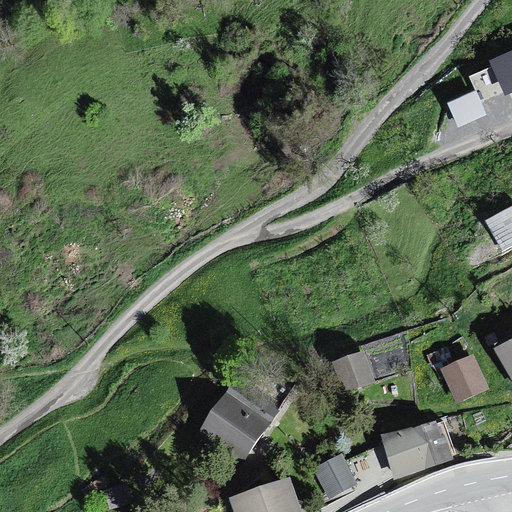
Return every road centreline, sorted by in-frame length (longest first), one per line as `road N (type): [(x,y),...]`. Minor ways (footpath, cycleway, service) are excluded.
road 1 (track): [(232,237),(325,179),(482,0)]
road 2 (tertiary): [(388,511),(447,488),(510,477)]
